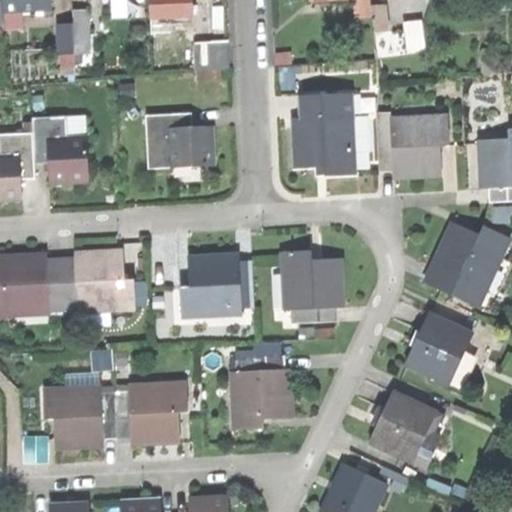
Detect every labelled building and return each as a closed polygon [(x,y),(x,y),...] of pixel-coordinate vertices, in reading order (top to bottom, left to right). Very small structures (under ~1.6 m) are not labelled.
[(4,0),(5,13),(46,11),(46,18),(53,18),(52,0),(4,0)] [(195,18),(194,0),(152,0),(153,19),(195,18)] [(333,10),(333,2),(315,2),(315,10),(333,10)] [(371,7),(373,33),(387,32),(384,6),(371,7)] [(76,12),(76,25),(76,33),(91,32),(91,12),(76,12)] [(76,33),(76,25),(61,26),(62,56),(64,56),(77,56),(76,33)] [(408,27),(411,56),(427,54),(424,25),(408,27)] [(92,55),(91,32),(76,33),(77,56),(92,55)] [(198,45),(199,74),(233,73),(231,44),(198,45)] [(77,68),(77,56),(64,56),(64,68),(77,68)] [(481,58),(482,76),(510,74),(509,57),(481,58)] [(303,105),(304,120),(350,118),(349,104),(303,105)] [(148,117),(151,171),(218,168),(217,149),(216,129),(194,130),(193,115),(148,117)] [(304,120),(296,120),(298,168),(328,167),(328,175),(343,175),(359,174),(357,118),(350,118),(304,120)] [(396,173),(396,180),(420,179),(443,179),(443,148),(453,148),(453,119),(396,119),(396,126),(396,173)] [(34,122),(35,136),(36,166),(51,165),(52,185),(69,185),(91,184),(90,140),(71,140),(70,120),(34,122)] [(89,120),(70,120),(71,140),(90,140),(89,120)] [(381,174),(396,173),(396,126),(381,126),(381,174)] [(511,190),(511,131),(511,132),(511,143),(483,144),(484,170),(484,191),(491,191),(511,190)] [(0,158),(0,203),(3,203),(25,203),(24,182),(36,181),(36,166),(35,136),(1,137),(1,158),(0,158)] [(511,205),(511,190),(491,191),(492,206),(511,205)] [(434,269),(489,294),(504,261),(511,244),(511,241),(485,228),(480,238),(454,226),(445,246),(434,269)] [(100,254),(76,255),(77,261),(78,310),(79,315),(138,313),(137,281),(127,282),(126,253),(100,254)] [(285,255),(287,312),(293,312),(338,310),(347,310),(345,261),(315,262),(315,254),(297,255),(285,255)] [(0,319),(52,317),(51,311),(49,262),(49,257),(26,257),(1,258),(2,288),(0,288),(0,319)] [(217,258),(192,258),(193,289),(183,289),(184,319),(243,317),(242,311),(241,263),(241,257),(217,258)] [(65,310),(78,310),(77,261),(63,262),(65,310)] [(511,272),(511,264),(504,261),(489,294),(481,311),(492,316),(511,272)] [(51,311),(65,310),(63,262),(49,262),(51,311)] [(255,263),(241,263),(242,311),(256,311),(255,263)] [(481,311),(489,294),(434,269),(426,286),(481,311)] [(148,306),(147,280),(137,280),(138,306),(148,306)] [(339,324),(338,310),(293,312),(294,326),(339,324)] [(409,367),(452,387),(476,336),(432,316),(424,334),(417,348),(409,367)] [(412,346),(417,348),(424,334),(419,332),(416,339),(412,346)] [(236,359),(237,375),(284,372),(283,357),(236,359)] [(231,375),(234,433),(265,432),(265,421),(296,419),(294,399),(293,371),(284,372),(237,375),(231,375)] [(130,387),(130,394),(133,441),(133,448),(154,447),(181,446),(179,415),(189,414),(188,384),(130,387)] [(102,388),(42,391),(43,422),(54,421),(56,452),(81,451),(104,450),(104,442),(102,395),(102,388)] [(116,394),(102,395),(104,442),(118,441),(116,394)] [(130,394),(116,394),(118,441),(133,441),(130,394)] [(372,445),(416,465),(430,434),(439,414),(395,394),(384,418),(372,445)] [(443,440),(430,434),(416,465),(429,471),(443,440)] [(377,511),(389,485),(345,465),(333,490),(323,511),(377,511)] [(192,511),(231,511),(231,497),(210,498),(192,499),(192,511)] [(148,502),(124,503),(124,511),(164,511),(164,501),(148,502)]
